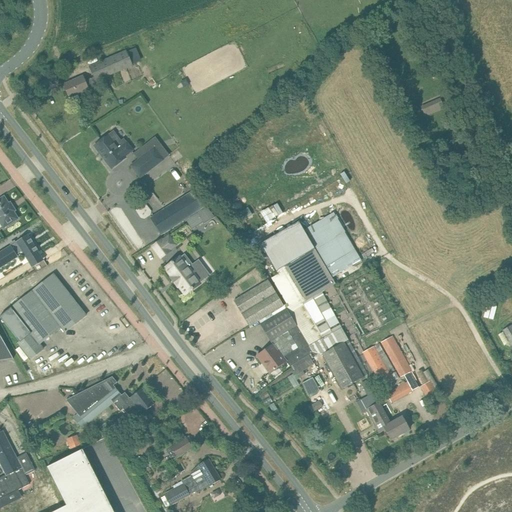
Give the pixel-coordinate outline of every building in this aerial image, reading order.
[(63,84),(69,98),(98,85),(96,81),(132,65),(126,51),(89,66),(94,77),(84,81),(82,76),(63,84)] [(428,105),(421,108),(425,118),(432,114),(428,105)] [(108,135),(94,146),(112,168),(125,158),(124,156),(131,151),(132,151),(132,150),(126,143),(126,144),(118,149),(108,136),(109,136),(108,135)] [(162,160),(154,149),(131,166),(140,177),(162,160)] [(161,236),(164,234),(186,221),(208,208),(193,189),(168,205),(150,217),(161,236)] [(0,229),(3,228),(8,225),(9,227),(16,222),(15,220),(17,219),(13,212),(15,211),(10,203),(8,204),(4,197),(0,199),(0,229)] [(186,221),(191,229),(192,229),(203,222),(204,224),(215,217),(208,208),(186,221)] [(251,214),(247,208),(239,213),(244,219),(251,214)] [(357,222),(347,227),(363,256),(373,250),(357,222)] [(332,374),(327,377),(337,393),(342,390),(363,378),(314,296),(332,286),(295,223),(257,246),(273,274),(275,273),(325,353),(322,355),(332,374)] [(10,245),(0,251),(0,268),(0,269),(12,261),(11,259),(17,255),(22,252),(28,262),(40,255),(28,234),(16,242),(10,245)] [(170,250),(176,245),(169,235),(162,240),(162,239),(152,247),(161,258),(170,251),(170,250)] [(203,280),(184,255),(180,258),(180,257),(165,268),(171,277),(170,277),(178,287),(178,286),(185,295),(200,284),(199,283),(203,280)] [(53,274),(10,308),(0,316),(0,317),(19,342),(17,343),(30,360),(43,349),(39,344),(60,327),(64,332),(86,315),(53,274)] [(283,306),(268,280),(233,301),(249,326),(283,306)] [(299,296),(284,305),(286,309),(296,326),(308,345),(324,337),(299,296)] [(496,306),(487,304),(484,316),(492,319),(496,306)] [(211,333),(204,323),(208,320),(200,309),(184,320),(199,341),(211,333)] [(286,309),(260,324),(271,341),(272,344),(277,350),(279,350),(283,356),(297,347),(303,358),(309,354),(312,352),(308,345),(296,326),(286,309)] [(511,327),(510,325),(502,330),(511,346),(511,327)] [(0,355),(9,353),(12,359),(13,359),(0,335),(0,355)] [(412,371),(392,336),(380,342),(400,377),(404,376),(410,372),(412,371)] [(264,350),(256,356),(269,373),(273,370),(277,367),(286,361),(290,366),(303,358),(297,347),(283,356),(279,350),(277,350),(272,344),(264,350)] [(382,387),(394,381),(374,346),(362,353),(382,387)] [(303,358),(290,366),(294,371),(292,372),(296,379),(305,373),(303,371),(315,364),(309,354),(303,358)] [(410,372),(404,376),(407,381),(409,386),(412,390),(419,387),(410,372)] [(292,374),(287,377),(293,388),(298,385),(292,374)] [(309,397),(320,391),(312,377),(301,383),(309,397)] [(141,410),(143,413),(154,404),(141,388),(130,398),(125,392),(120,396),(112,386),(107,378),(66,399),(86,424),(113,403),(120,411),(121,410),(124,414),(130,410),(133,414),(135,415),(141,410)] [(359,399),(354,402),(361,414),(367,411),(376,426),(379,432),(385,429),(391,440),(409,430),(406,425),(402,417),(389,424),(384,414),(378,403),(379,402),(367,380),(361,384),(368,396),(359,401),(359,399)] [(409,386),(407,381),(385,393),(390,403),(412,391),(412,390),(409,386)] [(423,385),(420,387),(428,401),(437,395),(430,381),(428,382),(423,385)] [(0,462),(6,475),(0,477),(0,499),(30,484),(25,476),(35,470),(26,453),(16,458),(3,432),(0,433),(0,462)] [(70,449),(81,445),(77,435),(66,440),(70,449)] [(185,438),(171,446),(177,457),(192,448),(185,438)] [(66,505),(52,511),(113,511),(83,449),(47,467),(66,505)] [(208,459),(204,462),(198,465),(189,474),(190,476),(181,481),(182,483),(184,487),(166,497),(170,505),(196,491),(196,493),(211,485),(220,480),(214,469),(208,459)]
